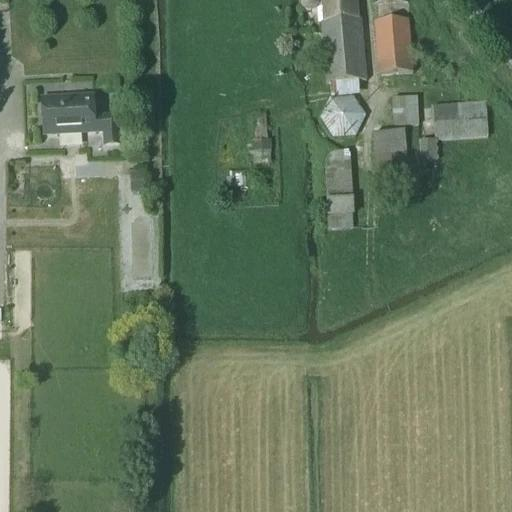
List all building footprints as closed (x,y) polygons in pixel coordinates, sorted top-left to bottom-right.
[(359,22),(357,0),(302,0),(303,9),(305,10),(317,9),(326,87),(367,84),(361,22),(359,22)] [(371,0),(372,9),(379,9),(409,7),(408,0),(371,0)] [(380,25),(410,23),(409,7),(379,9),(380,25)] [(380,78),(393,77),(413,76),(410,23),(380,25),(374,26),(378,78),(380,78)] [(92,120),(91,99),(41,101),(43,136),(103,133),(103,147),(117,146),(116,118),(92,120)] [(333,141),(356,138),(366,119),(353,99),(330,101),(320,121),(333,141)] [(394,131),(420,129),(417,99),(391,101),(394,131)] [(435,144),(437,144),(487,141),(485,105),(433,108),(434,125),(435,142),(435,144)] [(394,134),(373,135),(377,183),(378,183),(379,199),(399,197),(397,167),(408,166),(405,132),(394,134)] [(435,144),(435,142),(418,143),(419,165),(438,164),(437,144),(435,144)] [(268,143),(255,144),(252,144),(253,159),(269,157),(269,153),(268,143)] [(130,193),(142,192),(142,174),(129,175),(130,193)]
